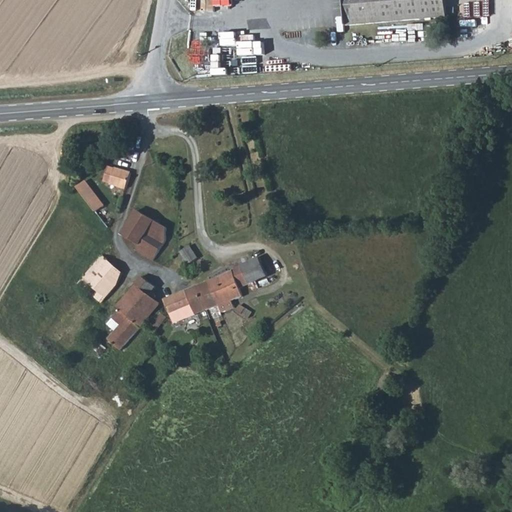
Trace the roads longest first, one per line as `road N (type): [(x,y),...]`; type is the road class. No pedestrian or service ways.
road 1 (secondary): [(146,103),(511,73)]
road 2 (secondary): [(0,115),(146,103)]
